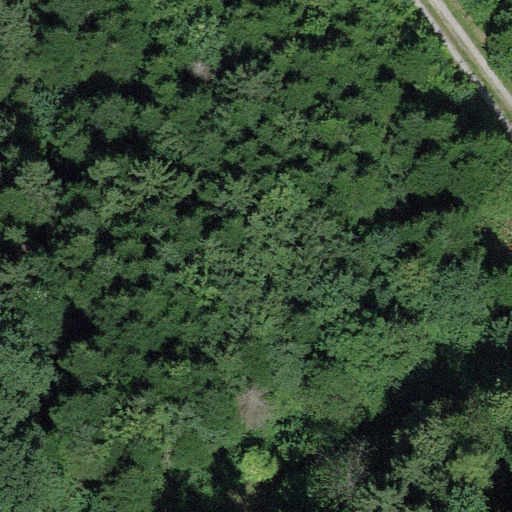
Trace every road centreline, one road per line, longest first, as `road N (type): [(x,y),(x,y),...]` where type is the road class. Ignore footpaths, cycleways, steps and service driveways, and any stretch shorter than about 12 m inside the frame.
road 1 (track): [(249,511),(511,404)]
road 2 (track): [(511,115),(422,0)]
